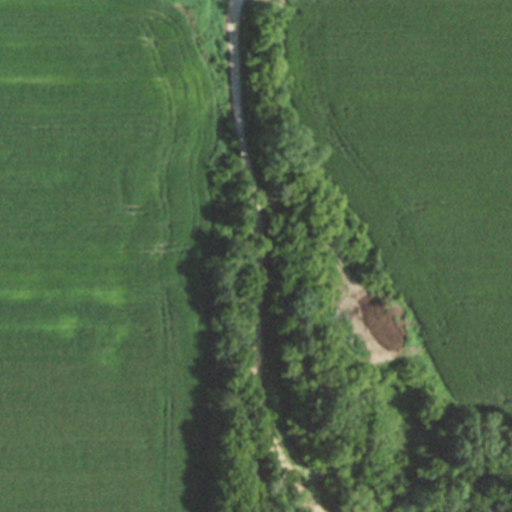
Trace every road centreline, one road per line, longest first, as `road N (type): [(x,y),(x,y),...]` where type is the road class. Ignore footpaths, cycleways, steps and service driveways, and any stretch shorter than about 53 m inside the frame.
road 1 (track): [(237,0),(240,136),(265,278),(264,384),(279,445),(326,511)]
road 2 (track): [(349,303),(332,256),(252,186)]
